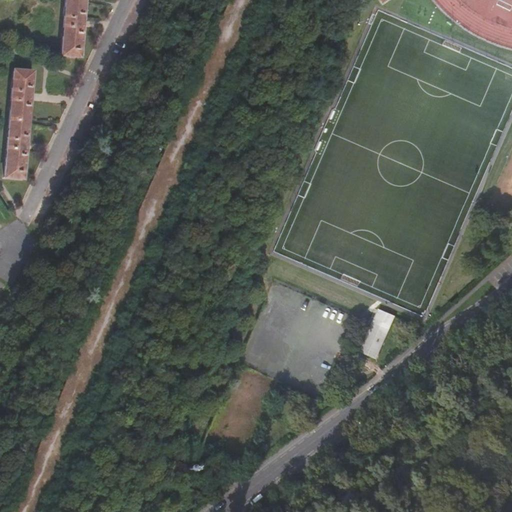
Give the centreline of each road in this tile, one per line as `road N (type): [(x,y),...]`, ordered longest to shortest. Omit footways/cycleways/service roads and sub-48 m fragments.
road 1 (track): [(128,504),(333,0)]
road 2 (residential): [(222,511),(511,285)]
road 3 (residential): [(128,0),(22,227)]
